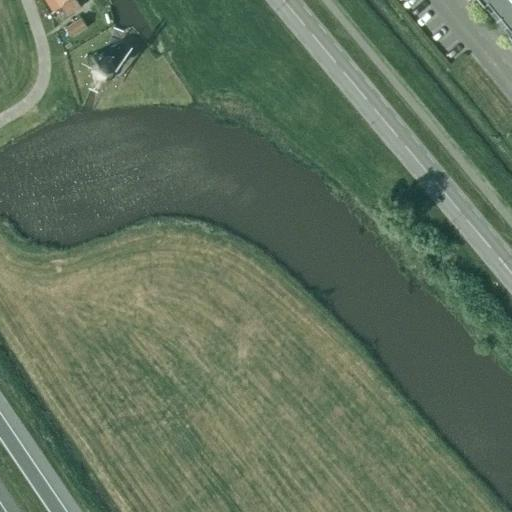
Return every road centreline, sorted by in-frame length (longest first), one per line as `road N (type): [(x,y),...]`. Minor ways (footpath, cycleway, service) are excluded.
road 1 (tertiary): [(511,277),(280,0)]
road 2 (unclassified): [(27,0),(43,74),(33,99),(0,121)]
